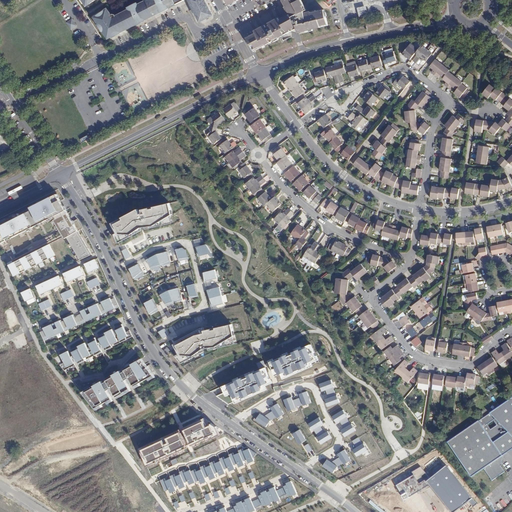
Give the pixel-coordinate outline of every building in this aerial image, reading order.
[(152,12),(146,0),(139,4),(138,3),(136,4),(136,3),(135,4),(132,5),(128,8),(129,9),(116,16),(112,15),(109,10),(107,12),(106,9),(96,16),(98,18),(96,19),(107,36),(109,35),(110,37),(114,36),(117,35),(120,33),(119,31),(136,23),(136,24),(138,23),(139,24),(141,23),(143,22),(144,21),(144,20),(146,19),(146,18),(153,14),(152,12)] [(158,9),(153,0),(146,0),(152,12),(158,9)] [(158,9),(152,12),(154,15),(159,13),(184,0),(174,0),(165,5),(162,7),(158,9)] [(153,0),(158,9),(162,7),(161,5),(164,4),(165,5),(174,0),(153,0)] [(192,0),(189,0),(200,22),(203,20),(192,0)] [(192,0),(203,20),(211,17),(210,15),(209,13),(212,12),(205,0),(192,0)] [(248,38),(255,50),(282,36),(298,27),(299,32),(329,24),(328,21),(325,8),(310,12),(308,12),(300,0),(283,0),(290,11),(292,14),(248,38)] [(72,19),(67,22),(71,29),(77,25),(72,19)] [(415,53),(418,49),(410,43),(408,45),(405,49),(402,47),(399,51),(410,60),(415,53)] [(416,63),(427,49),(422,45),(418,49),(415,53),(417,54),(417,56),(413,61),(416,63)] [(385,54),(382,55),(385,64),(388,63),(388,62),(396,60),(393,50),(392,48),(384,50),(385,54)] [(426,61),(432,53),(427,49),(416,63),(419,65),(421,63),(423,60),(424,60),(426,61)] [(380,56),(370,59),(373,68),(383,65),(380,56)] [(368,59),(358,62),(361,71),(370,68),(370,69),(373,68),(370,59),(370,57),(368,57),(368,59)] [(342,59),(334,62),(335,66),(340,83),(343,82),(342,76),(340,75),(340,74),(346,72),(344,67),(342,59)] [(449,70),(436,59),(430,67),(434,70),(431,73),(438,78),(441,75),(444,77),(442,79),(446,82),(444,85),(451,90),(453,87),(457,90),(454,93),(460,98),(461,97),(464,99),(469,92),(466,90),(467,88),(461,84),(462,82),(448,71),(449,70)] [(350,63),(346,64),(350,77),(360,74),(356,62),(350,63)] [(120,63),(112,65),(116,76),(119,75),(121,82),(135,77),(133,71),(131,72),(129,66),(126,67),(125,65),(121,67),(120,63)] [(340,83),(335,66),(327,68),(327,69),(329,76),(329,77),(336,75),(336,76),(335,78),(336,83),(340,83)] [(327,80),(324,70),(315,73),(313,74),(314,77),(316,77),(317,82),(318,83),(327,80)] [(299,84),(299,83),(294,75),(292,76),(291,75),(284,80),(285,81),(284,82),(290,91),(290,90),(299,84)] [(404,89),(410,81),(403,76),(402,78),(399,77),(393,84),(396,86),(398,84),(404,89)] [(305,92),(299,84),(290,90),(296,98),(305,92)] [(376,93),(384,100),(390,92),(383,86),(382,85),(381,84),(379,87),(381,88),(376,93)] [(493,123),(476,119),(474,132),(482,133),(483,130),(489,131),(495,135),(501,127),(506,131),(511,126),(511,127),(511,126),(511,108),(511,107),(511,100),(497,88),(495,89),(490,84),(482,94),(489,99),(491,96),(496,101),(497,100),(504,106),(504,107),(509,112),(507,115),(509,117),(505,121),(503,120),(498,125),(496,122),(494,124),(493,123)] [(419,130),(424,134),(430,127),(425,122),(421,126),(417,122),(415,110),(419,105),(423,108),(432,98),(429,96),(431,94),(424,88),(421,91),(422,92),(415,101),(412,99),(408,105),(409,111),(405,111),(406,123),(411,123),(412,129),(417,133),(419,130)] [(363,99),(372,106),(378,98),(369,91),(363,99)] [(306,94),(305,92),(296,98),(297,100),(304,95),(306,94)] [(306,97),(305,98),(298,103),(302,108),(316,98),(314,95),(308,99),(307,99),(306,97)] [(316,98),(302,108),(306,114),(314,108),(313,106),(314,104),(319,101),(316,98)] [(234,102),(223,110),(229,118),(237,112),(236,110),(239,108),(234,102)] [(352,112),(355,108),(352,105),(344,116),(347,118),(352,112)] [(356,108),(370,119),(376,112),(369,106),(364,112),(363,111),(363,109),(358,105),(356,108)] [(251,122),(261,115),(254,107),(252,106),(249,108),(251,110),(248,112),(245,114),(251,122)] [(211,124),(211,127),(217,128),(218,125),(225,120),(219,112),(212,118),(211,118),(207,120),(207,123),(208,123),(211,124)] [(350,115),(364,126),(369,121),(361,115),(359,117),(358,117),(353,112),(350,115)] [(327,114),(318,120),(324,128),(332,122),(327,114)] [(360,132),(364,126),(350,115),(348,118),(353,122),(354,123),(352,125),(360,132)] [(443,151),(443,154),(451,155),(453,139),(452,139),(452,136),(454,133),(453,131),(461,122),(462,123),(464,120),(458,115),(456,118),(453,116),(445,126),(447,128),(444,132),(441,151),(443,151)] [(266,127),(261,119),(252,125),(258,133),(266,127)] [(376,149),(372,154),(378,160),(383,154),(383,153),(391,143),(390,142),(400,129),(393,123),(391,126),(390,125),(381,136),(384,138),(380,143),(378,141),(373,147),(376,149)] [(217,128),(211,127),(210,129),(209,128),(205,131),(208,134),(207,136),(214,144),(221,139),(216,132),(217,128)] [(265,139),(266,142),(273,137),(271,134),(271,133),(266,127),(258,133),(261,136),(264,140),(265,139)] [(0,153),(1,155),(13,149),(0,129),(0,153)] [(330,142),(337,136),(338,136),(332,129),(329,131),(327,129),(321,134),(324,136),(325,135),(330,142)] [(335,150),(338,152),(342,148),(343,148),(343,147),(342,145),(343,144),(337,136),(330,142),(330,143),(336,150),(335,150)] [(411,138),(406,167),(415,168),(416,163),(420,164),(421,156),(418,155),(418,151),(420,150),(421,144),(420,143),(420,140),(411,138)] [(220,146),(225,153),(237,144),(234,141),(231,144),(228,139),(220,146)] [(287,155),(279,146),(273,151),(275,153),(274,154),(279,161),(286,156),(287,155)] [(342,155),(349,160),(355,152),(354,151),(348,146),(345,150),(342,154),(342,155)] [(489,148),(479,146),(476,163),(486,165),(488,154),(489,148)] [(225,157),(229,162),(232,160),(244,151),(242,148),(237,152),(235,153),(233,151),(225,157)] [(232,160),(229,162),(234,168),(241,162),(242,161),(240,159),(240,158),(246,154),(244,151),(232,160)] [(451,155),(443,154),(440,170),(441,171),(440,178),(449,179),(453,156),(451,155)] [(286,156),(279,161),(277,162),(283,171),(292,164),(286,156)] [(354,164),(367,175),(369,172),(378,179),(398,188),(403,189),(402,192),(418,194),(420,186),(411,184),(411,181),(401,180),(397,179),(398,177),(393,175),(393,173),(387,170),(385,173),(382,172),(380,170),(381,168),(376,163),(372,167),(359,157),(354,164)] [(508,163),(507,161),(502,157),(497,162),(504,168),(508,163)] [(245,162),(236,169),(238,172),(240,171),(245,178),(252,172),(245,162)] [(300,174),(294,166),(285,173),(291,181),(300,174)] [(417,168),(416,173),(412,173),(412,176),(421,178),(422,169),(417,168)] [(245,184),(250,189),(255,185),(264,178),(262,175),(256,180),(254,177),(246,183),(245,184)] [(310,184),(302,176),(294,183),(300,190),(305,186),(306,188),(310,184)] [(465,193),(489,196),(490,190),(498,191),(498,190),(507,189),(508,190),(511,188),(511,184),(508,177),(502,180),(498,181),(491,180),(490,186),(466,182),(465,193)] [(255,185),(250,189),(254,194),(258,191),(260,193),(264,190),(260,186),(266,181),(264,178),(255,185)] [(317,191),(310,185),(303,192),(310,198),(311,198),(313,200),(316,197),(320,200),(322,197),(316,192),(317,191)] [(458,199),(459,189),(452,188),(452,190),(432,186),(431,198),(438,199),(438,198),(444,198),(444,197),(458,199)] [(338,190),(335,188),(329,195),(331,196),(334,192),(336,193),(338,190)] [(258,199),(265,206),(266,204),(272,199),(266,192),(258,199)] [(0,225),(1,227),(0,227),(0,243),(1,245),(57,216),(58,219),(56,220),(65,239),(68,238),(78,262),(90,257),(77,232),(82,230),(77,221),(73,223),(63,205),(58,194),(32,208),(33,210),(21,217),(20,214),(0,224),(0,225)] [(282,204),(275,196),(272,199),(266,204),(273,212),(282,204)] [(326,209),(333,214),(334,214),(339,206),(332,201),(332,202),(329,200),(324,207),(327,209),(326,209)] [(356,202),(350,212),(353,213),(359,203),(356,202)] [(139,210),(111,224),(113,228),(117,236),(116,237),(121,248),(146,234),(145,232),(149,231),(150,233),(177,227),(172,203),(142,210),(143,215),(142,216),(139,210)] [(335,217),(344,222),(345,220),(349,214),(350,212),(341,207),(336,215),(335,217)] [(279,224),(291,211),(288,209),(284,213),(283,213),(281,212),(280,213),(274,219),(279,224)] [(277,226),(280,230),(283,227),(284,228),(288,224),(291,221),(289,219),(289,218),(294,214),(291,211),(279,224),(277,226)] [(297,223),(304,225),(308,215),(301,213),(297,223)] [(349,214),(345,220),(349,222),(349,223),(356,227),(360,219),(361,218),(353,214),(352,216),(349,214)] [(385,221),(375,218),(373,227),(376,228),(376,230),(382,232),(381,235),(390,238),(399,240),(400,236),(407,238),(407,237),(411,238),(412,229),(402,226),(401,231),(397,229),(397,226),(389,224),(388,227),(384,226),(385,221)] [(356,227),(356,228),(363,232),(367,234),(371,224),(360,219),(356,227)] [(503,234),(501,224),(500,224),(494,225),(496,235),(503,234)] [(299,240),(306,231),(299,225),(292,234),(299,240)] [(495,236),(496,235),(494,225),(487,227),(489,237),(490,237),(495,236)] [(475,229),(475,232),(477,240),(484,238),(482,228),(475,229)] [(309,233),(306,231),(299,240),(296,245),(301,249),(307,241),(305,239),(305,238),(309,233)] [(451,241),(452,235),(444,233),(444,235),(427,232),(426,235),(422,235),(420,244),(429,245),(430,243),(438,244),(438,242),(451,244),(451,241)] [(465,232),(456,233),(457,243),(462,242),(463,245),(466,245),(465,232)] [(474,232),(465,232),(466,245),(470,245),(470,241),(475,241),(474,232)] [(338,253),(343,243),(340,241),(338,242),(336,241),(336,242),(333,241),(329,248),(338,253)] [(309,260),(319,245),(316,243),(312,249),(311,249),(309,247),(309,248),(307,247),(304,252),(306,254),(304,256),(309,260)] [(346,244),(343,243),(338,253),(343,256),(346,258),(351,250),(347,248),(348,247),(346,246),(346,244)] [(511,254),(511,245),(508,243),(503,244),(505,251),(506,251),(511,254)] [(498,252),(505,251),(503,244),(496,245),(498,252)] [(12,257),(7,260),(16,277),(56,256),(51,245),(15,263),(12,257)] [(207,245),(196,248),(199,259),(214,255),(207,245)] [(322,247),(319,245),(309,260),(314,263),(315,263),(321,255),(319,253),(319,252),(322,247)] [(481,255),(487,254),(486,247),(478,248),(479,253),(481,255)] [(183,248),(177,250),(180,263),(190,260),(188,251),(183,248)] [(158,255),(149,260),(155,273),(164,267),(173,265),(170,252),(158,255)] [(384,266),(388,272),(396,266),(392,260),(389,262),(386,258),(380,257),(380,256),(373,254),(372,257),(371,263),(370,264),(378,266),(378,265),(384,266)] [(440,256),(428,255),(426,265),(413,275),(414,277),(409,280),(407,278),(397,285),(398,287),(393,290),(392,289),(382,297),(383,299),(380,301),(385,307),(387,305),(388,306),(394,302),(393,301),(409,289),(413,286),(414,287),(424,280),(425,281),(431,277),(429,274),(434,270),(435,263),(439,263),(440,256)] [(96,260),(86,265),(90,273),(100,268),(96,260)] [(462,263),(458,263),(460,270),(461,270),(461,274),(474,271),(472,264),(472,262),(472,263),(462,264),(462,263)] [(361,263),(351,271),(348,268),(343,272),(342,278),(337,278),(335,293),(340,294),(340,300),(344,305),(347,303),(354,312),(355,311),(361,318),(364,322),(368,328),(371,326),(373,329),(380,324),(369,309),(366,311),(355,296),(351,299),(347,294),(349,279),(354,276),(357,280),(368,272),(361,263)] [(141,264),(131,269),(136,282),(147,277),(141,264)] [(81,267),(73,270),(77,279),(85,275),(81,267)] [(73,270),(65,274),(69,283),(77,279),(73,270)] [(216,272),(203,275),(206,284),(219,280),(216,272)] [(36,285),(55,277),(54,273),(35,282),(36,285)] [(462,276),(464,284),(477,282),(475,274),(475,273),(472,273),(467,274),(466,275),(462,276)] [(375,275),(372,278),(378,285),(381,283),(375,275)] [(60,276),(49,281),(53,290),(64,285),(60,276)] [(98,278),(93,280),(96,287),(101,285),(98,278)] [(93,280),(88,283),(91,289),(96,287),(93,280)] [(49,281),(38,286),(42,295),(53,290),(49,281)] [(172,289),(172,290),(178,287),(177,283),(170,286),(168,281),(157,285),(160,293),(172,289)] [(477,282),(464,284),(465,288),(468,287),(469,292),(479,290),(478,288),(477,282)] [(200,298),(196,286),(189,288),(192,300),(200,298)] [(31,289),(23,293),(27,302),(35,298),(31,289)] [(171,292),(162,298),(169,309),(176,304),(184,302),(180,289),(171,292)] [(221,289),(208,292),(212,309),(225,306),(221,289)] [(72,290),(67,292),(70,299),(75,297),(72,290)] [(67,292),(62,295),(65,301),(70,299),(67,292)] [(477,292),(463,295),(461,297),(462,301),(464,302),(465,302),(466,302),(467,312),(473,304),(472,300),(478,299),(477,292)] [(108,313),(116,309),(115,307),(112,300),(112,298),(103,302),(104,304),(107,310),(108,313)] [(420,300),(412,306),(416,312),(427,303),(423,298),(420,300)] [(50,300),(45,302),(48,309),(53,307),(50,300)] [(154,301),(147,306),(152,318),(160,313),(154,301)] [(506,301),(498,302),(497,303),(499,312),(504,311),(505,314),(508,313),(506,301)] [(45,302),(40,305),(43,311),(48,309),(45,302)] [(427,303),(416,312),(421,318),(421,317),(422,319),(427,315),(426,314),(432,309),(427,303)] [(87,322),(104,315),(103,312),(100,305),(99,304),(82,311),(83,313),(86,320),(87,322)] [(473,304),(467,312),(471,315),(470,317),(473,319),(480,309),(473,304)] [(491,312),(487,313),(481,321),(492,319),(491,317),(498,315),(496,306),(490,307),(491,312)] [(487,313),(480,309),(473,319),(476,321),(477,319),(481,321),(487,313)] [(76,317),(75,317),(78,324),(86,320),(83,313),(82,314),(76,317)] [(423,320),(420,321),(425,327),(436,319),(432,313),(428,316),(423,320)] [(79,326),(78,324),(75,317),(74,315),(65,319),(66,321),(69,327),(70,330),(79,326)] [(62,322),(61,321),(45,328),(46,331),(48,337),(49,339),(66,332),(65,329),(62,322)] [(200,330),(173,343),(174,347),(177,353),(175,354),(181,361),(206,350),(237,344),(233,324),(200,330)] [(120,336),(124,343),(134,338),(131,331),(127,332),(123,325),(116,328),(120,336)] [(383,326),(372,335),(378,342),(384,337),(382,334),(386,331),(383,326)] [(414,326),(407,331),(412,337),(418,333),(414,326)] [(158,331),(163,339),(168,335),(164,328),(158,331)] [(113,330),(99,337),(107,351),(121,344),(117,337),(113,330)] [(384,337),(378,342),(383,350),(394,341),(390,336),(386,339),(384,337)] [(411,341),(416,347),(422,343),(417,336),(411,341)] [(434,350),(436,338),(432,337),(432,340),(427,339),(425,349),(427,349),(434,350)] [(96,338),(89,342),(96,357),(104,353),(96,338)] [(444,339),(440,338),(438,351),(445,352),(447,352),(448,342),(443,341),(444,339)] [(452,353),(454,354),(461,355),(463,342),(459,341),(459,344),(454,343),(454,345),(451,344),(450,352),(452,353)] [(467,343),(463,342),(461,355),(469,356),(470,356),(474,356),(475,347),(472,347),(471,346),(467,345),(467,343)] [(511,355),(511,348),(507,342),(501,346),(505,351),(502,353),(507,360),(511,355)] [(73,350),(80,365),(87,361),(84,354),(91,351),(87,343),(73,350)] [(311,344),(270,362),(276,376),(282,373),(284,377),(288,375),(295,372),(301,369),(312,365),(311,362),(317,358),(311,344)] [(384,351),(390,358),(401,349),(397,345),(393,348),(391,346),(384,351)] [(401,349),(390,358),(395,365),(401,360),(399,357),(404,354),(401,349)] [(507,360),(502,353),(500,355),(496,350),(491,353),(499,365),(507,360)] [(70,351),(62,355),(66,363),(63,364),(62,365),(66,371),(77,366),(70,351)] [(492,358),(492,359),(485,363),(493,373),(496,371),(494,369),(498,366),(492,358)] [(396,370),(403,376),(408,370),(405,367),(409,363),(405,359),(396,370)] [(104,381),(84,392),(94,404),(99,411),(104,409),(103,406),(114,401),(111,395),(115,393),(118,399),(133,391),(130,385),(134,383),(137,389),(151,381),(152,384),(159,380),(145,361),(144,360),(127,369),(131,377),(127,379),(123,371),(108,379),(113,387),(109,389),(104,381)] [(222,386),(225,392),(217,396),(229,404),(235,402),(239,400),(250,395),(255,393),(261,390),(266,388),(265,384),(272,382),(263,360),(257,363),(260,370),(222,386)] [(493,373),(485,363),(479,368),(484,375),(488,373),(490,376),(493,373)] [(408,370),(403,376),(409,381),(410,381),(413,377),(419,371),(414,367),(410,372),(408,370)] [(418,382),(429,384),(430,380),(431,373),(426,372),(426,373),(424,373),(419,372),(418,382)] [(434,380),(433,384),(443,386),(445,377),(441,376),(439,376),(439,374),(435,374),(434,380)] [(467,379),(466,387),(469,388),(470,385),(475,385),(478,385),(480,377),(476,376),(476,375),(473,375),(468,374),(467,379)] [(446,386),(457,388),(458,377),(453,377),(453,378),(451,378),(447,377),(446,386)] [(457,388),(456,390),(460,390),(461,388),(465,388),(466,387),(467,379),(464,378),(458,377),(457,388)] [(304,382),(303,379),(294,381),(285,384),(281,385),(281,386),(279,386),(280,390),(304,382)] [(331,379),(319,383),(322,391),(326,390),(333,387),(334,387),(331,379)] [(336,396),(333,387),(326,390),(329,398),(336,396)] [(311,403),(306,391),(299,394),(300,398),(303,405),(303,406),(311,403)] [(329,398),(325,399),(328,407),(339,403),(337,395),(336,396),(329,398)] [(293,400),(292,397),(284,400),(289,411),(296,408),(296,407),(293,400)] [(300,398),(293,400),(296,407),(303,405),(300,398)] [(511,398),(448,442),(472,477),(485,468),(493,480),(506,472),(498,460),(511,449),(511,398)] [(284,414),(278,403),(271,408),(273,411),(276,417),(277,418),(284,414)] [(343,410),(333,416),(337,423),(340,421),(347,417),(343,410)] [(276,417),(273,411),(264,416),(271,420),(276,417)] [(264,416),(260,414),(256,420),(266,427),(271,420),(264,416)] [(206,417),(185,427),(186,429),(192,443),(193,445),(214,436),(215,437),(222,434),(218,426),(213,422),(209,424),(206,417)] [(319,417),(309,423),(313,430),(314,430),(321,426),(323,424),(319,417)] [(351,424),(347,417),(340,421),(344,428),(351,424)] [(344,428),(341,430),(345,437),(356,431),(351,424),(344,428)] [(318,437),(325,433),(321,426),(314,430),(318,437)] [(182,431),(181,429),(140,448),(148,466),(189,447),(188,444),(182,431)] [(186,429),(184,430),(182,431),(188,444),(190,443),(192,443),(186,429)] [(306,440),(300,430),(293,434),(299,444),(306,440)] [(322,444),(332,438),(328,431),(325,433),(318,437),(322,444)] [(356,447),(363,443),(358,437),(352,441),(356,447)] [(358,456),(367,450),(363,443),(356,447),(353,449),(358,456)] [(249,448),(244,451),(243,448),(239,450),(240,452),(243,461),(247,460),(248,463),(255,461),(249,448)] [(345,449),(337,454),(340,457),(344,463),(344,464),(351,460),(345,449)] [(240,452),(235,455),(234,452),(229,454),(230,457),(234,465),(237,464),(239,467),(245,465),(243,461),(240,452)] [(230,457),(226,459),(225,457),(219,459),(221,461),(224,469),(228,468),(230,471),(236,469),(234,465),(230,457)] [(338,466),(344,463),(340,457),(332,462),(338,466)] [(333,473),(338,466),(332,462),(327,459),(323,466),(333,473)] [(221,461),(216,463),(215,461),(210,463),(211,465),(215,473),(218,472),(220,476),(226,473),(224,469),(221,461)] [(211,465),(206,467),(205,465),(201,467),(202,469),(205,478),(209,476),(210,480),(216,477),(215,473),(211,465)] [(396,486),(405,500),(430,488),(450,511),(456,511),(469,502),(473,499),(447,466),(443,469),(440,466),(432,472),(435,475),(430,479),(421,467),(412,472),(414,476),(396,486)] [(190,470),(186,472),(185,469),(180,472),(181,474),(184,482),(188,481),(190,484),(196,482),(191,471),(190,470)] [(202,469),(197,471),(196,469),(191,471),(196,482),(199,480),(201,484),(207,481),(205,478),(202,469)] [(181,474),(176,476),(175,474),(170,476),(171,478),(175,487),(178,485),(180,489),(186,486),(184,482),(181,474)] [(171,478),(166,480),(165,478),(160,480),(165,491),(169,489),(170,493),(176,490),(175,487),(171,478)] [(292,481),(287,483),(287,484),(283,486),(284,487),(287,493),(288,496),(292,495),(297,493),(292,481)] [(280,497),(277,490),(275,486),(270,489),(271,490),(268,492),(272,502),(275,500),(275,502),(281,499),(280,497)] [(284,487),(277,490),(280,497),(287,493),(284,487)] [(272,502),(268,492),(267,490),(262,493),(262,494),(258,496),(259,498),(262,504),(263,506),(267,504),(267,506),(273,503),(272,502)] [(252,501),(250,497),(245,499),(246,501),(243,502),(247,511),(248,511),(251,511),(256,510),(255,508),(252,501)] [(259,498),(252,501),(255,508),(262,504),(259,498)] [(478,504),(473,499),(469,502),(473,508),(478,504)] [(237,505),(234,506),(235,508),(236,511),(247,511),(243,502),(242,501),(237,503),(237,505)]
